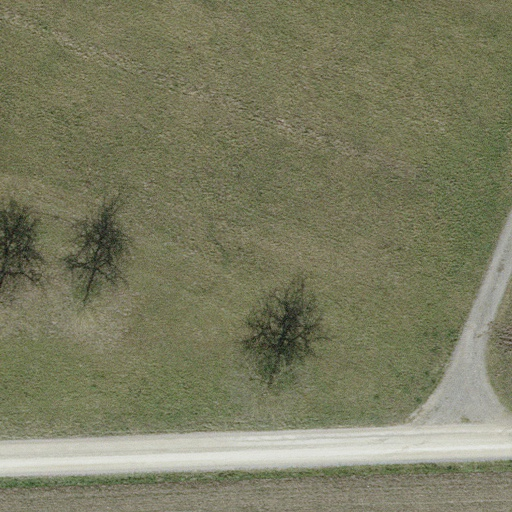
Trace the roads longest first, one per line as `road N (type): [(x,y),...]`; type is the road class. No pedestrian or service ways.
road 1 (track): [(511,444),(0,461)]
road 2 (track): [(504,444),(473,367),(511,248)]
